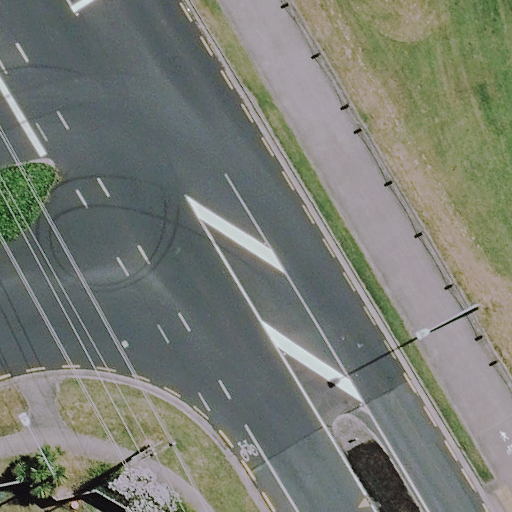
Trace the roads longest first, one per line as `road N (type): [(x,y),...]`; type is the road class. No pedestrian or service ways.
road 1 (tertiary): [(129,118),(222,211),(406,511)]
road 2 (tertiary): [(0,192),(129,118)]
road 3 (unclassified): [(64,0),(129,118)]
